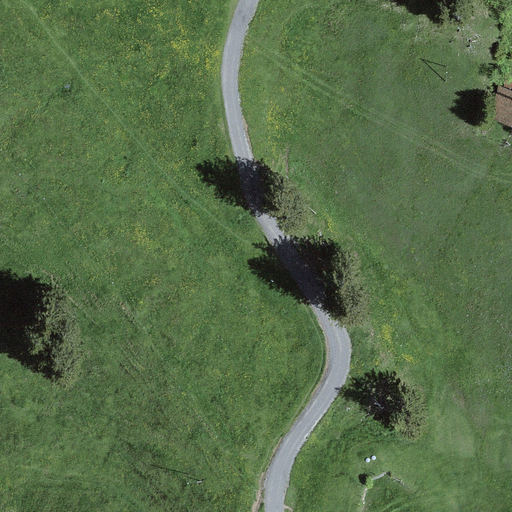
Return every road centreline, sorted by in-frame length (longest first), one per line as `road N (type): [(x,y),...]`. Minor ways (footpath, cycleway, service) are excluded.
road 1 (track): [(15,0),(120,131),(265,280),(312,298)]
road 2 (track): [(248,0),(223,67),(251,187),(312,298)]
road 3 (track): [(312,298),(335,340),(336,372),(284,454),(270,486),(270,511)]
